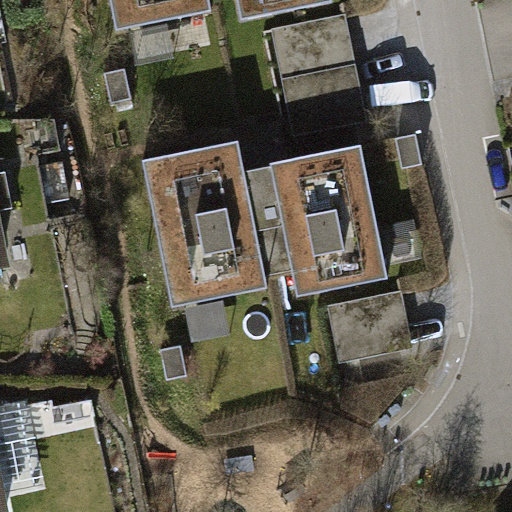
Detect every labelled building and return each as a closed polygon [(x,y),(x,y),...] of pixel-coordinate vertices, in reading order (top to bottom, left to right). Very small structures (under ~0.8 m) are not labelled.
[(210,4),(222,2),(221,0),(106,0),(114,38),(213,18),(210,4)] [(331,0),(221,0),(222,2),(230,0),(233,0),(239,25),(333,6),(331,0)] [(346,16),(273,31),(294,139),(367,125),(346,16)] [(416,137),(395,142),(402,172),(423,168),(416,137)] [(267,281),(279,279),(257,173),(245,176),(239,144),(141,164),(171,315),(270,295),(267,281)] [(363,152),(257,173),(279,279),(291,276),(296,301),(390,282),(363,152)] [(0,273),(8,272),(0,228),(0,273)] [(401,294),(328,308),(339,364),(412,350),(401,294)] [(9,491),(49,485),(40,428),(0,434),(9,491)]
